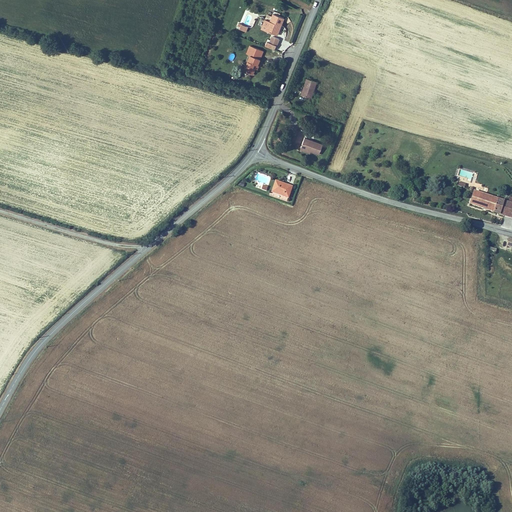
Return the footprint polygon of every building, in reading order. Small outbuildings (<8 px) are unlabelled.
[(266,29),(277,34),(280,24),(282,25),(285,17),(280,15),(280,13),(274,10),(270,20),(266,29)] [(266,29),(270,20),(265,18),(261,28),(266,29)] [(246,32),(248,26),(241,23),(239,29),(246,32)] [(272,35),(269,41),(277,44),(278,45),(280,38),(272,35)] [(269,41),(267,41),(265,46),(275,49),(277,44),(269,41)] [(254,74),(256,67),(253,66),(255,62),(258,64),(263,50),(249,45),(246,52),(251,54),(245,71),(254,74)] [(317,81),(307,78),(302,94),(312,97),(317,81)] [(306,132),(300,150),(310,153),(311,151),(319,154),(323,143),(313,140),(315,135),(306,132)] [(293,186),(276,180),(272,192),(289,198),(293,186)] [(508,201),(475,190),(470,204),(511,217),(511,197),(510,196),(508,201)]
